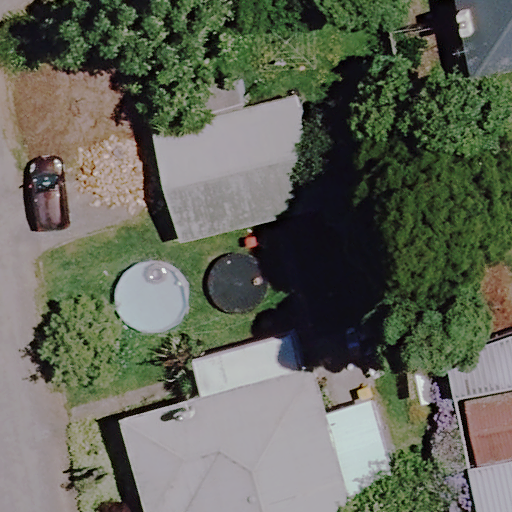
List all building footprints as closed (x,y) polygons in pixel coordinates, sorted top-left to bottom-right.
[(511,0),(463,0),(480,75),(511,67),(511,0)] [(322,208),(298,98),(153,131),(177,241),(322,208)] [(319,413),(295,328),(190,357),(201,395),(125,416),(151,511),(175,511),(186,509),(187,511),(352,511),(348,493),(392,481),(369,400),(319,413)] [(473,468),(511,461),(511,331),(448,342),(469,468),(473,468)] [(511,511),(511,461),(473,468),(480,511),(511,511)]
